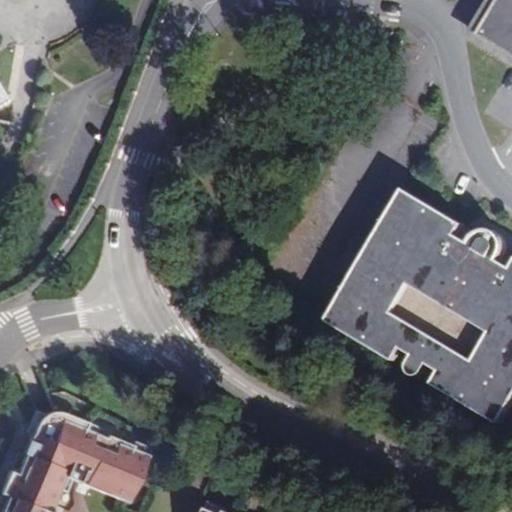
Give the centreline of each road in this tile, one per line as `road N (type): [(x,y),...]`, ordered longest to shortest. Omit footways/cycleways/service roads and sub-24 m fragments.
road 1 (tertiary): [(131,295),(167,351),(226,407),(434,511)]
road 2 (unknown): [(442,28),(301,313)]
road 3 (tertiary): [(204,0),(179,28),(125,192),(121,231),(131,295)]
road 4 (residential): [(353,0),(427,7),(442,28),(489,170),(511,192)]
road 5 (residential): [(131,295),(16,330)]
